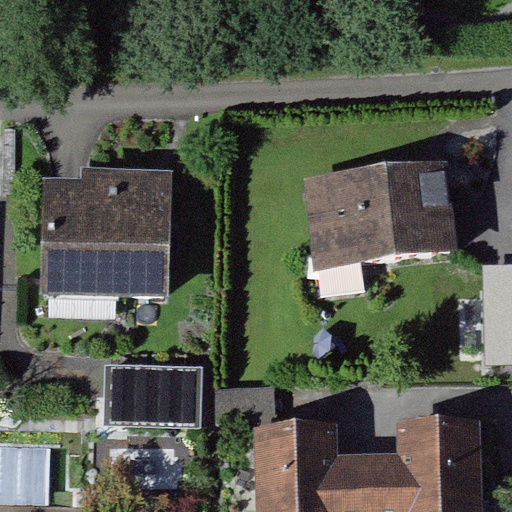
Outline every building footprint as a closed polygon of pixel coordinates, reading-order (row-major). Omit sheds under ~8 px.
[(162,180),(33,191),(42,295),(170,284),(162,180)] [(451,180),(306,189),(310,265),(455,256),(451,180)] [(207,429),(206,366),(106,367),(107,431),(207,429)] [(345,432),(249,440),(254,511),(494,511),(487,426),(398,433),(400,459),(347,463),(345,432)] [(61,452),(0,450),(0,498),(61,499),(61,452)]
